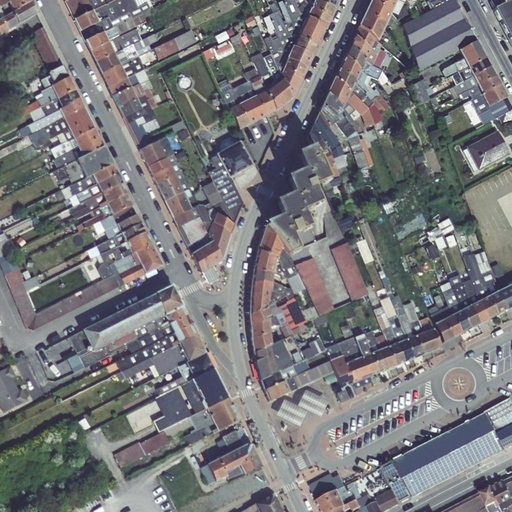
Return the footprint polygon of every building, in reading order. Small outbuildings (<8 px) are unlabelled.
[(13,12),(30,2),(29,0),(0,0),(0,7),(8,3),(13,12)] [(67,0),(65,1),(74,19),(92,10),(113,0),(67,0)] [(108,18),(112,27),(148,10),(150,10),(147,4),(137,8),(133,0),(113,0),(92,10),(98,22),(108,18)] [(147,4),(150,10),(153,8),(149,0),(133,0),(137,8),(147,4)] [(185,30),(236,6),(232,0),(223,0),(181,20),(185,30)] [(281,0),(282,1),(297,37),(307,17),(300,13),(293,0),(281,0)] [(293,0),(300,13),(307,17),(311,8),(306,6),(307,4),(303,0),(293,0)] [(306,6),(311,8),(314,0),(303,0),(307,4),(306,6)] [(315,0),(314,0),(311,8),(329,17),(333,9),(315,0)] [(315,0),(333,9),(337,0),(315,0)] [(341,70),(346,57),(351,47),(356,37),(360,27),(365,15),(371,3),(372,0),(369,0),(344,55),(341,70)] [(372,0),(371,3),(390,12),(395,0),(372,0)] [(476,41),(454,0),(449,0),(431,10),(402,25),(418,71),(458,51),(476,41)] [(431,0),(427,2),(431,10),(449,0),(431,0)] [(488,0),(493,9),(510,0),(488,0)] [(511,0),(510,0),(493,9),(507,35),(511,32),(511,0)] [(284,26),(293,46),(297,37),(282,1),(278,3),(282,12),(281,13),(286,25),(284,26)] [(0,18),(0,34),(36,13),(30,2),(13,12),(0,19),(0,18)] [(0,17),(0,19),(13,12),(8,3),(0,7),(0,17)] [(365,15),(384,24),(390,12),(371,3),(365,15)] [(307,17),(325,26),(329,17),(311,8),(307,17)] [(98,22),(92,10),(74,19),(80,31),(98,22)] [(103,32),(108,43),(135,29),(137,29),(135,26),(146,22),(144,18),(150,15),(148,10),(112,27),(103,32)] [(278,38),(287,59),(293,47),(293,46),(284,26),(278,11),(268,16),(278,38)] [(374,40),(376,41),(384,24),(365,15),(360,27),(374,40)] [(244,20),(247,29),(257,26),(253,17),(244,20)] [(307,17),(297,37),(316,46),(325,26),(307,17)] [(98,22),(80,31),(84,41),(85,41),(103,32),(112,27),(108,18),(98,22)] [(31,34),(50,73),(62,66),(43,27),(31,34)] [(356,37),(370,49),(374,40),(360,27),(356,37)] [(135,29),(108,43),(113,53),(114,54),(141,40),(135,29)] [(217,43),(234,36),(231,29),(214,37),(217,43)] [(154,48),(159,59),(196,41),(191,30),(154,48)] [(90,51),(108,43),(103,32),(85,41),(90,51)] [(141,40),(114,54),(119,65),(137,56),(151,50),(148,45),(157,41),(154,34),(141,40)] [(232,46),(233,46),(241,42),(242,41),(239,34),(229,39),(232,45),(232,46)] [(265,42),(281,74),(284,67),(272,40),(270,36),(269,37),(264,39),(265,42)] [(293,47),(311,56),(316,46),(297,37),(293,46),(293,47)] [(351,47),(365,59),(369,50),(370,49),(356,37),(351,47)] [(284,67),(287,59),(278,38),(272,40),(284,67)] [(224,41),(227,48),(232,45),(229,39),(224,41)] [(369,50),(376,55),(379,50),(381,45),(376,41),(374,40),(370,49),(369,50)] [(476,41),(458,51),(462,59),(467,68),(486,58),(476,41)] [(262,65),(254,68),(258,74),(266,91),(274,85),(282,78),(281,74),(265,42),(259,45),(265,57),(268,55),(269,57),(263,60),(267,68),(265,69),(262,65)] [(95,62),(113,53),(108,43),(90,51),(95,62)] [(311,56),(293,47),(287,59),(306,67),(311,56)] [(364,60),(365,59),(351,47),(346,57),(360,70),(364,60)] [(202,52),(206,60),(215,55),(211,48),(202,52)] [(376,55),(369,50),(365,59),(364,60),(371,66),(376,55)] [(379,50),(376,55),(382,62),(386,53),(379,50)] [(95,62),(101,74),(119,65),(114,54),(113,53),(95,62)] [(250,58),(254,68),(262,65),(265,69),(267,68),(263,60),(261,53),(250,58)] [(376,55),(371,66),(378,70),(382,62),(376,55)] [(119,65),(126,78),(135,74),(144,69),(137,56),(119,65)] [(341,70),(354,82),(360,70),(346,57),(341,70)] [(467,68),(472,76),(490,67),(486,58),(467,68)] [(282,78),(292,98),(306,67),(287,59),(284,67),(281,74),(282,78)] [(467,68),(462,59),(443,69),(441,72),(445,79),(451,76),(467,68)] [(364,60),(360,70),(366,76),(370,77),(377,80),(381,71),(378,70),(371,66),(364,60)] [(101,74),(107,87),(126,79),(126,78),(119,65),(101,74)] [(57,99),(75,90),(62,66),(50,73),(48,74),(49,76),(53,85),(51,86),(51,87),(57,99)] [(472,76),(477,85),(495,75),(490,67),(472,76)] [(254,68),(246,72),(249,81),(258,76),(262,84),(252,88),(256,96),(257,96),(266,91),(258,74),(254,68)] [(472,76),(467,68),(451,76),(456,85),(472,76)] [(148,79),(144,69),(135,74),(139,83),(142,82),(148,79)] [(341,70),(336,79),(349,92),(354,82),(341,70)] [(366,76),(360,70),(354,82),(380,113),(389,107),(379,95),(375,90),(373,91),(368,84),(370,77),(366,76)] [(249,81),(246,72),(245,71),(238,75),(241,80),(243,84),(240,85),(244,92),(246,91),(252,88),(262,84),(258,76),(249,81)] [(126,79),(130,88),(139,83),(135,74),(126,78),(126,79)] [(183,91),(192,84),(186,75),(177,82),(183,91)] [(477,85),(481,95),(500,85),(495,75),(477,85)] [(40,81),(45,90),(51,87),(51,86),(53,85),(49,76),(40,81)] [(456,96),(460,94),(477,85),(472,76),(456,85),(452,87),(456,96)] [(282,78),(274,85),(284,104),(292,98),(282,78)] [(130,88),(126,79),(107,87),(118,108),(136,99),(130,88)] [(142,82),(146,91),(148,90),(148,91),(149,90),(152,89),(148,79),(142,82)] [(329,95),(342,108),(349,92),(336,79),(329,95)] [(424,79),(410,86),(418,105),(429,101),(427,95),(433,92),(431,87),(428,88),(424,79)] [(237,87),(244,102),(249,99),(246,91),(244,92),(240,85),(243,84),(241,80),(236,82),(238,86),(237,87)] [(316,115),(320,115),(323,107),(329,95),(332,80),(316,115)] [(144,96),(151,109),(157,106),(155,104),(152,97),(151,97),(148,91),(148,90),(146,91),(142,82),(139,83),(130,88),(136,99),(144,96)] [(357,100),(367,109),(373,125),(382,120),(384,119),(381,114),(380,113),(354,82),(349,92),(357,100)] [(219,89),(229,109),(238,104),(239,104),(231,89),(229,84),(219,89)] [(274,85),(266,91),(275,111),(284,104),(274,85)] [(469,95),(472,100),(481,95),(477,85),(460,94),(463,99),(469,95)] [(506,97),(500,85),(481,95),(487,107),(506,97)] [(41,107),(57,99),(51,87),(45,90),(41,92),(44,97),(11,114),(14,121),(41,107)] [(249,99),(256,96),(252,88),(246,91),(249,99)] [(61,108),(79,99),(75,90),(57,99),(61,108)] [(257,96),(266,116),(275,111),(266,91),(257,96)] [(344,116),(352,108),(351,106),(357,100),(349,92),(342,108),(340,110),(341,112),(344,116)] [(323,107),(335,118),(341,112),(340,110),(342,108),(329,95),(323,107)] [(511,109),(511,108),(506,97),(487,107),(481,95),(472,100),(470,100),(478,115),(489,109),(494,119),(497,117),(511,109)] [(122,118),(139,150),(151,144),(142,124),(145,123),(146,123),(155,118),(151,109),(144,96),(136,99),(141,109),(122,118)] [(155,104),(157,106),(169,100),(167,96),(162,99),(162,100),(155,104)] [(266,116),(257,96),(256,96),(249,99),(244,102),(239,104),(238,104),(248,125),(266,116)] [(45,116),(59,109),(61,108),(57,99),(41,107),(45,116)] [(59,109),(63,118),(84,108),(79,99),(61,108),(59,109)] [(141,109),(136,99),(118,108),(122,118),(141,109)] [(351,106),(352,108),(360,116),(367,109),(357,100),(351,106)] [(248,125),(238,104),(229,109),(238,129),(248,125)] [(323,107),(320,115),(328,128),(328,127),(334,123),(337,121),(335,118),(323,107)] [(73,138),(93,128),(84,108),(63,118),(73,138)] [(28,125),(32,133),(63,118),(59,109),(45,116),(28,125)] [(511,109),(497,117),(502,125),(511,119),(511,109)] [(355,161),(365,158),(356,132),(344,116),(341,112),(335,118),(337,121),(334,123),(349,142),(355,161)] [(305,139),(308,140),(314,127),(320,115),(316,115),(305,139)] [(320,115),(314,127),(327,148),(316,155),(319,162),(326,158),(329,168),(330,168),(333,179),(339,177),(336,168),(346,165),(339,144),(328,127),(328,128),(320,115)] [(73,139),(73,138),(63,118),(32,133),(28,136),(33,146),(38,143),(39,145),(54,138),(58,146),(73,139)] [(173,134),(185,129),(182,122),(170,127),(173,134)] [(28,136),(32,133),(28,125),(18,129),(23,138),(28,136)] [(311,147),(316,155),(327,148),(314,127),(308,140),(311,147)] [(373,127),(365,130),(369,141),(377,137),(373,127)] [(73,139),(77,148),(98,137),(93,128),(73,138),(73,139)] [(180,142),(190,138),(186,129),(176,133),(180,142)] [(478,169),(478,170),(509,154),(497,131),(466,147),(467,149),(478,169)] [(82,157),(103,147),(98,137),(77,148),(82,157)] [(157,141),(162,150),(169,146),(165,137),(157,141)] [(55,159),(61,156),(77,148),(73,139),(58,146),(51,150),(55,159)] [(139,150),(147,167),(165,158),(162,150),(157,141),(151,144),(139,150)] [(244,141),(238,144),(250,165),(256,163),(244,141)] [(212,182),(233,224),(242,203),(228,177),(250,165),(238,144),(217,156),(211,159),(216,169),(208,173),(212,182)] [(85,178),(92,175),(112,165),(103,147),(82,157),(76,161),(85,178)] [(263,224),(266,227),(271,235),(272,234),(281,246),(287,254),(297,250),(290,235),(308,227),(301,211),(319,203),(311,186),(327,179),(319,162),(316,155),(311,147),(298,153),(305,169),(287,177),(294,193),(273,202),(280,217),(263,224)] [(68,158),(71,163),(76,161),(82,157),(77,148),(61,156),(63,160),(68,158)] [(473,172),(478,169),(467,149),(462,151),(473,172)] [(421,150),(411,155),(415,164),(425,159),(421,150)] [(173,154),(165,158),(170,167),(177,163),(173,154)] [(63,160),(61,156),(55,159),(51,161),(54,171),(71,163),(68,158),(63,160)] [(437,157),(426,159),(429,170),(439,168),(437,157)] [(147,167),(151,175),(170,167),(165,158),(147,167)] [(355,161),(358,170),(368,167),(365,158),(355,161)] [(80,180),(85,178),(76,161),(71,163),(54,171),(59,181),(67,177),(71,185),(80,180)] [(170,167),(174,175),(181,172),(177,163),(170,167)] [(92,175),(96,184),(116,174),(112,165),(92,175)] [(508,185),(511,182),(511,166),(490,178),(493,184),(504,178),(504,179),(505,179),(508,185)] [(174,175),(170,167),(151,175),(156,184),(174,175)] [(178,184),(185,180),(181,172),(174,175),(178,183),(178,184)] [(96,184),(101,193),(120,183),(116,174),(96,184)] [(73,196),(96,184),(92,175),(85,178),(80,180),(83,185),(70,191),(73,196)] [(156,184),(159,192),(178,183),(174,175),(156,184)] [(83,185),(80,180),(71,185),(60,191),(65,201),(68,198),(73,196),(70,191),(83,185)] [(182,192),(190,189),(185,180),(178,184),(182,192)] [(202,188),(205,195),(209,204),(213,205),(216,213),(233,224),(212,182),(202,188)] [(101,193),(106,204),(126,194),(120,183),(101,193)] [(159,192),(164,201),(182,192),(178,184),(178,183),(159,192)] [(73,207),(101,193),(96,184),(73,196),(68,198),(73,207)] [(190,189),(182,192),(185,198),(186,199),(193,195),(190,189)] [(164,201),(167,208),(185,198),(182,192),(164,201)] [(106,204),(101,193),(73,207),(68,209),(71,214),(72,218),(74,220),(92,211),(106,204)] [(106,204),(112,215),(131,206),(126,194),(106,204)] [(186,199),(191,209),(195,207),(198,205),(193,195),(186,199)] [(204,206),(207,212),(209,221),(212,223),(216,213),(213,205),(209,204),(205,195),(201,196),(205,205),(204,206)] [(167,208),(173,218),(190,210),(191,209),(186,199),(185,198),(167,208)] [(104,219),(112,215),(106,204),(92,211),(94,217),(76,227),(78,232),(88,227),(104,219)] [(195,207),(199,217),(207,233),(212,223),(209,221),(207,212),(204,206),(198,205),(195,207)] [(116,221),(117,224),(136,215),(131,206),(112,215),(104,219),(88,227),(91,233),(100,228),(101,227),(116,221)] [(190,210),(194,219),(199,217),(195,207),(191,209),(190,210)] [(173,218),(177,228),(194,219),(190,210),(173,218)] [(17,213),(3,221),(7,228),(21,220),(17,213)] [(216,213),(212,223),(229,234),(233,224),(216,213)] [(118,228),(121,234),(140,224),(136,215),(117,224),(116,224),(118,228)] [(177,228),(190,255),(202,247),(212,242),(207,233),(199,217),(194,219),(177,228)] [(442,235),(454,230),(448,219),(437,225),(442,235)] [(116,221),(101,227),(105,235),(118,228),(116,224),(117,224),(116,221)] [(212,242),(221,260),(229,234),(212,223),(207,233),(212,242)] [(125,242),(125,243),(145,233),(140,224),(121,234),(125,242)] [(266,227),(258,250),(276,257),(277,258),(281,246),(272,234),(271,235),(266,227)] [(290,235),(297,250),(315,242),(308,227),(290,235)] [(121,234),(118,228),(105,235),(99,238),(102,243),(121,234)] [(131,255),(137,252),(150,245),(145,233),(125,243),(128,250),(131,254),(131,255)] [(95,257),(99,255),(120,245),(125,242),(121,234),(102,243),(85,252),(89,260),(95,257)] [(433,240),(437,249),(447,245),(443,236),(433,240)] [(453,236),(446,237),(448,248),(456,246),(453,236)] [(354,240),(355,243),(359,251),(364,264),(373,260),(364,239),(362,240),(361,237),(354,239),(354,240)] [(7,239),(0,242),(0,255),(12,249),(8,238),(7,239)] [(125,242),(120,245),(121,248),(124,247),(126,251),(128,250),(125,243),(125,242)] [(212,242),(202,247),(212,266),(221,260),(212,242)] [(346,243),(329,250),(350,302),(359,299),(367,295),(350,255),(347,246),(346,243)] [(347,246),(350,255),(359,251),(355,243),(347,246)] [(426,247),(431,260),(439,257),(433,244),(426,247)] [(109,277),(113,275),(109,265),(123,258),(121,254),(126,251),(124,247),(121,248),(120,245),(99,255),(104,263),(100,265),(100,266),(97,268),(103,280),(109,277)] [(139,263),(139,264),(141,267),(144,274),(161,266),(150,245),(137,252),(141,262),(139,263)] [(277,260),(286,278),(297,273),(293,266),(287,254),(281,246),(277,258),(277,260)] [(202,272),(212,266),(202,247),(190,255),(200,273),(202,272)] [(13,251),(12,249),(0,255),(0,268),(0,269),(16,261),(13,251)] [(131,254),(128,250),(126,251),(121,254),(123,258),(128,255),(131,254)] [(258,250),(253,272),(273,273),(276,257),(258,250)] [(131,254),(128,255),(133,266),(139,264),(139,263),(141,262),(137,252),(131,255),(131,254)] [(474,255),(486,287),(490,284),(486,274),(491,272),(495,282),(493,283),(497,292),(498,294),(499,293),(495,284),(497,283),(483,252),(474,255)] [(473,281),(473,282),(481,279),(484,288),(486,287),(474,255),(473,253),(461,256),(469,279),(473,281)] [(100,265),(104,263),(99,255),(95,257),(100,266),(100,265)] [(282,280),(286,278),(277,260),(277,258),(276,257),(273,273),(277,275),(279,276),(282,280)] [(313,306),(318,317),(333,310),(312,258),(293,266),(297,273),(303,286),(313,306)] [(18,268),(16,261),(0,269),(3,276),(18,268)] [(114,276),(119,286),(138,277),(135,270),(141,267),(139,264),(133,266),(134,267),(114,276)] [(212,266),(202,272),(208,283),(218,278),(212,266)] [(135,270),(138,277),(144,274),(141,267),(135,270)] [(18,268),(3,276),(6,282),(20,274),(18,268)] [(103,294),(114,289),(109,277),(103,280),(97,268),(90,272),(95,283),(103,294)] [(27,270),(20,274),(23,281),(30,278),(27,270)] [(378,272),(387,295),(391,293),(384,278),(385,277),(382,270),(378,272)] [(273,273),(253,272),(252,281),(271,282),(273,273)] [(486,274),(490,284),(492,283),(493,283),(495,282),(491,272),(486,274)] [(290,287),(293,291),(303,286),(297,273),(286,278),(290,287)] [(20,274),(6,282),(8,288),(23,281),(20,274)] [(114,289),(119,286),(114,276),(113,275),(109,277),(114,289)] [(277,275),(276,284),(282,286),(285,287),(281,281),(282,280),(279,276),(277,275)] [(452,287),(458,301),(466,297),(462,286),(461,283),(457,275),(447,279),(448,282),(452,287)] [(30,278),(23,281),(8,288),(11,294),(25,291),(39,285),(35,276),(34,276),(30,278)] [(288,288),(290,287),(286,278),(282,280),(281,281),(285,287),(288,288)] [(472,283),(475,292),(476,291),(484,288),(481,279),(473,282),(472,283)] [(364,283),(366,288),(372,285),(370,280),(364,283)] [(249,315),(251,340),(269,332),(269,327),(268,319),(271,317),(267,308),(267,305),(271,282),(252,281),(250,293),(249,315)] [(278,307),(275,301),(285,296),(288,301),(295,297),(293,291),(290,287),(288,288),(285,287),(282,286),(276,284),(271,282),(267,305),(273,303),(276,308),(278,307)] [(439,287),(449,306),(457,301),(458,301),(452,287),(448,282),(439,287)] [(44,308),(51,320),(103,294),(95,283),(44,308)] [(466,294),(471,305),(479,301),(475,292),(472,283),(462,286),(466,294)] [(486,287),(490,296),(497,292),(493,283),(492,283),(490,284),(486,287)] [(511,283),(502,288),(503,291),(509,302),(507,303),(509,308),(506,310),(511,307),(511,283)] [(466,297),(470,306),(471,305),(466,294),(462,286),(466,297)] [(171,287),(154,295),(163,315),(164,316),(181,307),(171,287)] [(476,291),(480,301),(488,297),(485,292),(484,288),(476,291)] [(25,291),(11,294),(25,328),(33,329),(38,327),(35,313),(25,291)] [(503,291),(501,293),(506,310),(509,308),(507,303),(509,302),(503,291)] [(506,310),(505,310),(498,294),(497,292),(490,296),(497,314),(506,310)] [(405,339),(414,336),(402,306),(398,308),(394,298),(391,293),(387,295),(388,297),(396,316),(405,339)] [(506,310),(501,293),(499,293),(498,294),(505,310),(506,310)] [(428,309),(428,310),(435,306),(438,311),(439,311),(446,308),(439,294),(433,297),(436,305),(428,309)] [(82,331),(92,351),(163,315),(154,295),(82,331)] [(285,296),(275,301),(278,307),(286,303),(285,302),(288,301),(285,296)] [(490,296),(488,297),(496,315),(497,314),(490,296)] [(289,330),(307,322),(302,311),(295,297),(288,301),(285,302),(286,303),(278,307),(281,313),(286,323),(289,330)] [(387,320),(396,316),(388,297),(379,301),(385,314),(387,320)] [(466,297),(458,301),(462,310),(470,306),(466,297)] [(488,319),(496,315),(488,297),(480,301),(488,319)] [(380,316),(385,314),(379,301),(381,307),(372,311),(374,314),(379,312),(380,316)] [(451,314),(452,315),(461,311),(457,301),(449,306),(452,313),(451,314)] [(471,305),(479,324),(487,320),(479,301),(471,305)] [(487,320),(488,319),(480,301),(479,301),(487,320)] [(355,317),(350,302),(342,306),(347,319),(355,317)] [(274,316),(281,313),(278,307),(276,308),(273,303),(267,305),(267,308),(271,317),(274,316)] [(402,306),(414,336),(423,333),(418,321),(411,303),(402,306)] [(471,305),(470,306),(478,325),(479,324),(471,305)] [(307,322),(318,317),(313,306),(302,311),(307,322)] [(428,310),(430,316),(438,311),(435,306),(428,310)] [(470,306),(462,310),(470,329),(478,325),(470,306)] [(164,316),(169,324),(186,316),(181,307),(164,316)] [(35,313),(38,327),(51,320),(44,308),(35,313)] [(439,311),(443,320),(450,316),(449,315),(446,308),(439,311)] [(461,311),(469,329),(470,329),(462,310),(461,311)] [(430,316),(434,325),(443,320),(439,311),(438,311),(430,316)] [(461,311),(452,315),(459,330),(460,333),(469,329),(461,311)] [(379,312),(374,314),(388,346),(396,343),(397,343),(387,320),(385,314),(380,316),(379,312)] [(279,326),(286,323),(281,313),(274,316),(279,326)] [(110,353),(127,345),(168,325),(169,324),(164,316),(163,315),(92,351),(79,357),(82,364),(85,362),(87,366),(110,354),(110,353)] [(450,316),(459,330),(452,315),(450,316)] [(168,325),(172,333),(190,325),(186,316),(169,324),(168,325)] [(271,317),(268,319),(269,327),(279,326),(274,316),(271,317)] [(317,319),(319,324),(326,321),(323,316),(317,319)] [(387,320),(397,343),(405,340),(405,339),(396,316),(387,320)] [(450,316),(443,320),(451,338),(460,333),(459,330),(450,316)] [(374,339),(379,350),(387,347),(388,346),(376,317),(372,319),(379,337),(374,339)] [(423,333),(432,329),(428,317),(418,321),(423,333)] [(434,325),(442,343),(451,338),(443,320),(434,325)] [(278,328),(283,339),(291,335),(289,330),(286,323),(279,326),(278,327),(278,328)] [(127,345),(132,354),(172,334),(172,333),(168,325),(127,345)] [(178,344),(178,343),(195,335),(190,325),(172,333),(172,334),(178,344)] [(340,328),(344,338),(352,335),(348,325),(340,328)] [(273,340),(275,343),(279,341),(283,339),(278,328),(275,329),(279,337),(273,340)] [(270,332),(273,340),(279,337),(275,329),(270,332)] [(423,333),(430,352),(440,348),(432,329),(423,333)] [(79,357),(92,351),(82,331),(69,338),(79,357)] [(362,334),(363,335),(364,338),(370,354),(378,350),(379,350),(374,339),(371,331),(362,334)] [(251,340),(254,353),(271,345),(269,332),(251,340)] [(414,336),(421,355),(430,352),(423,333),(414,336)] [(132,354),(115,362),(116,363),(120,371),(121,372),(149,358),(178,344),(172,334),(132,354)] [(195,335),(178,343),(188,361),(202,354),(203,354),(205,353),(195,335)] [(284,342),(280,344),(283,350),(284,349),(297,346),(291,335),(283,339),(284,342)] [(405,339),(405,340),(413,359),(421,355),(414,336),(405,339)] [(354,337),(336,344),(339,350),(340,353),(348,349),(357,345),(355,342),(354,338),(354,337)] [(361,357),(370,376),(377,373),(370,354),(364,338),(355,342),(357,345),(361,357)] [(396,343),(404,362),(413,359),(405,340),(397,343),(396,343)] [(271,345),(273,354),(283,350),(280,344),(279,341),(275,343),(271,345)] [(159,376),(177,367),(185,363),(188,362),(188,361),(178,343),(178,344),(149,358),(159,376)] [(315,345),(318,352),(324,349),(321,343),(315,345)] [(387,347),(395,366),(404,362),(396,343),(388,346),(387,347)] [(254,353),(255,362),(273,354),(271,345),(254,353)] [(352,360),(361,357),(357,345),(348,349),(352,360)] [(297,346),(284,349),(287,357),(300,352),(297,346)] [(378,350),(386,370),(395,366),(387,347),(379,350),(378,350)] [(300,352),(287,357),(284,349),(283,350),(273,354),(275,362),(278,372),(305,360),(314,356),(310,348),(300,352)] [(341,357),(344,364),(352,360),(348,349),(340,353),(341,357)] [(339,350),(327,355),(329,361),(341,357),(340,353),(339,350)] [(386,370),(378,350),(370,354),(377,373),(386,370)] [(185,363),(193,378),(213,369),(205,353),(203,354),(202,354),(188,361),(188,362),(185,363)] [(273,354),(255,362),(260,380),(279,372),(278,372),(275,362),(273,354)] [(333,371),(340,388),(352,383),(344,364),(341,357),(329,361),(333,371)] [(344,364),(352,383),(370,376),(361,357),(352,360),(344,364)] [(153,378),(159,376),(149,358),(121,372),(124,379),(148,367),(153,378)] [(329,361),(283,381),(288,392),(296,388),(322,376),(333,371),(329,361)] [(112,365),(116,373),(120,371),(116,363),(112,365)] [(179,378),(161,387),(165,393),(168,392),(193,379),(193,378),(185,363),(177,367),(182,378),(179,379),(179,378)] [(10,365),(0,370),(0,408),(2,412),(27,400),(21,388),(18,389),(17,389),(11,377),(15,375),(10,365)] [(213,369),(193,378),(193,379),(199,390),(202,389),(219,380),(213,369)] [(340,388),(333,371),(322,376),(326,385),(334,382),(335,385),(340,388)] [(260,380),(263,391),(282,381),(279,372),(260,380)] [(370,376),(352,383),(355,388),(372,382),(370,376)] [(168,392),(174,403),(199,390),(193,379),(168,392)] [(219,380),(202,389),(210,406),(228,398),(219,380)] [(263,391),(268,401),(288,392),(283,381),(282,381),(263,391)] [(343,394),(340,388),(335,385),(331,387),(336,397),(343,394)] [(159,395),(174,425),(183,420),(174,403),(168,392),(165,393),(161,387),(151,392),(154,398),(159,395)] [(174,403),(183,420),(206,409),(210,406),(202,389),(199,390),(174,403)] [(276,418),(299,429),(306,414),(319,420),(324,407),(328,400),(304,389),(295,406),(284,401),(276,418)] [(343,394),(336,397),(339,405),(347,401),(343,394)] [(157,397),(149,400),(158,422),(166,419),(157,397)] [(216,429),(217,431),(240,420),(228,398),(210,406),(206,409),(216,429)] [(497,435),(511,427),(511,402),(510,399),(484,413),(485,414),(497,435)] [(211,431),(216,429),(206,409),(183,420),(174,425),(163,431),(140,443),(139,442),(114,455),(120,468),(169,443),(167,437),(192,425),(194,430),(190,432),(191,434),(184,437),(188,446),(212,434),(211,431)] [(401,481),(411,498),(504,450),(497,435),(485,414),(392,462),(401,481)] [(78,423),(83,431),(89,428),(85,419),(78,423)] [(511,427),(497,435),(504,450),(511,445),(511,427)] [(235,431),(221,437),(230,453),(244,446),(235,431)] [(207,465),(215,481),(226,476),(224,472),(235,467),(239,465),(257,457),(252,445),(247,445),(244,446),(230,453),(207,465)] [(257,457),(239,465),(243,474),(261,466),(257,457)] [(184,465),(186,471),(195,467),(192,461),(184,465)] [(381,469),(391,486),(401,481),(392,462),(381,469)] [(243,474),(239,465),(235,467),(224,472),(226,476),(228,481),(243,474)] [(318,496),(320,500),(337,492),(338,491),(330,476),(309,487),(315,498),(318,496)] [(511,476),(503,481),(511,499),(511,476)] [(399,503),(411,498),(401,481),(391,486),(394,493),(399,503)] [(511,511),(511,499),(503,481),(489,488),(496,502),(501,511),(511,511)] [(353,483),(338,491),(337,492),(344,507),(356,501),(361,498),(357,490),(353,483)] [(489,488),(479,493),(486,507),(496,502),(489,488)] [(390,508),(399,503),(394,493),(390,489),(382,494),(390,508)] [(197,509),(214,501),(210,492),(193,500),(197,509)] [(344,507),(337,492),(320,500),(316,502),(320,511),(335,511),(343,508),(344,508),(344,507)] [(437,503),(441,510),(462,499),(459,492),(437,503)] [(479,493),(443,511),(488,511),(486,507),(479,493)] [(381,511),(382,511),(390,508),(382,494),(375,498),(376,502),(381,511)] [(258,511),(282,511),(276,497),(271,496),(255,504),(258,511)] [(366,496),(361,498),(356,501),(358,505),(368,499),(367,496),(366,496)] [(345,511),(357,511),(372,504),(368,499),(358,505),(360,507),(351,511),(350,510),(345,511)] [(343,508),(345,511),(350,510),(351,511),(360,507),(358,505),(356,501),(344,507),(344,508),(343,508)] [(381,511),(376,502),(372,504),(357,511),(381,511)] [(501,511),(496,502),(486,507),(488,511),(501,511)]
